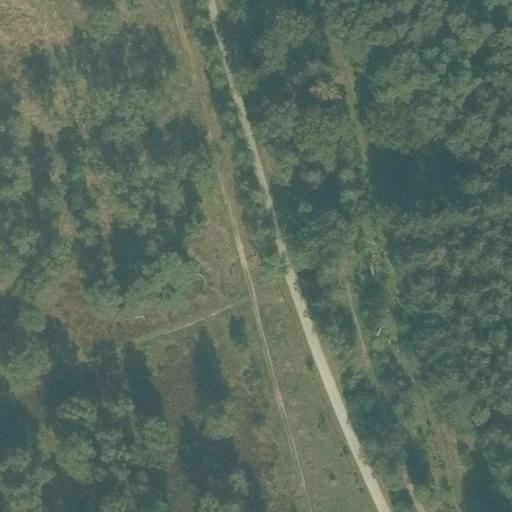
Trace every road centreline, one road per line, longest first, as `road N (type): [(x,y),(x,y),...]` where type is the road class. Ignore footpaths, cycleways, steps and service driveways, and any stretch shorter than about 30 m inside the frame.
road 1 (unknown): [(420,511),(357,337),(261,0)]
road 2 (track): [(165,0),(310,511)]
